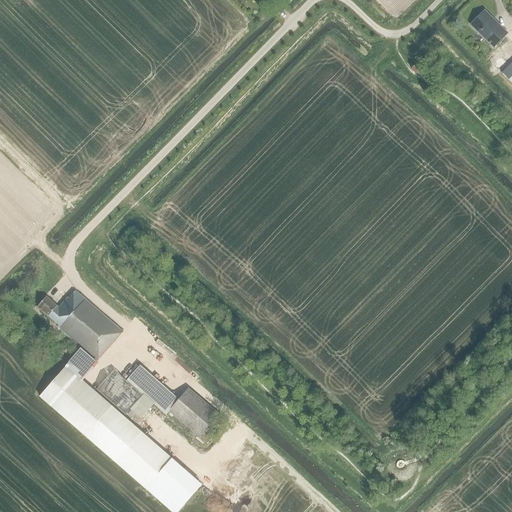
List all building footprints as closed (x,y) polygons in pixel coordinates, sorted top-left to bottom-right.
[(470,24),(469,25),(492,48),(493,47),(507,33),(484,11),(470,24)] [(511,61),(501,72),(511,83),(511,61)] [(97,361),(122,332),(75,291),(68,298),(67,297),(59,307),(46,296),(37,306),(59,325),(57,327),(97,361)] [(157,344),(161,339),(145,325),(142,328),(151,335),(146,341),(161,354),(164,350),(157,344)] [(188,389),(179,400),(140,365),(126,380),(166,415),(169,412),(199,438),(219,415),(188,389)] [(49,385),(39,396),(85,436),(128,474),(145,489),(172,459),(111,406),(82,380),(65,366),(49,385)] [(142,395),(114,370),(96,389),(125,415),(142,395)] [(140,418),(131,410),(127,414),(136,422),(140,418)]
